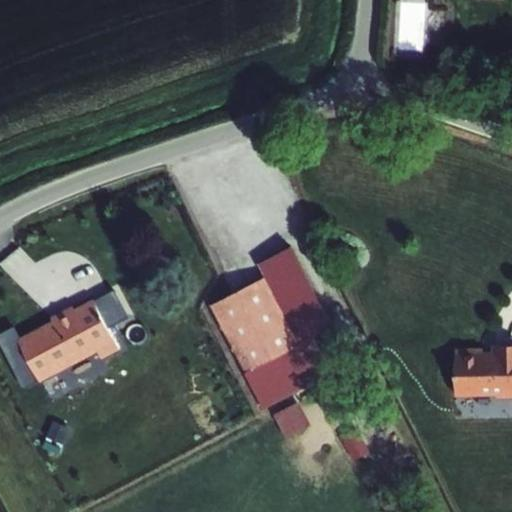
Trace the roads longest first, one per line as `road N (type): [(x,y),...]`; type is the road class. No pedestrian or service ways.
road 1 (unclassified): [(0,219),(71,187),(358,90)]
road 2 (unclassified): [(358,90),(511,139)]
